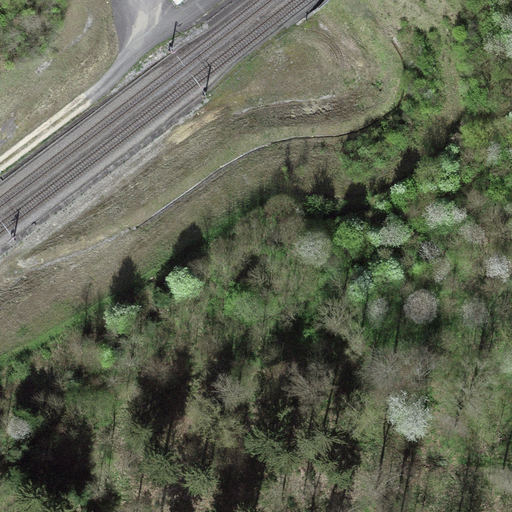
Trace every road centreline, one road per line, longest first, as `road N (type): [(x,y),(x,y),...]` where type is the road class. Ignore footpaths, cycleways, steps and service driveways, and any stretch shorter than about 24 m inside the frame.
road 1 (track): [(0,265),(214,109),(293,67)]
road 2 (track): [(0,164),(84,101),(137,45),(203,0)]
